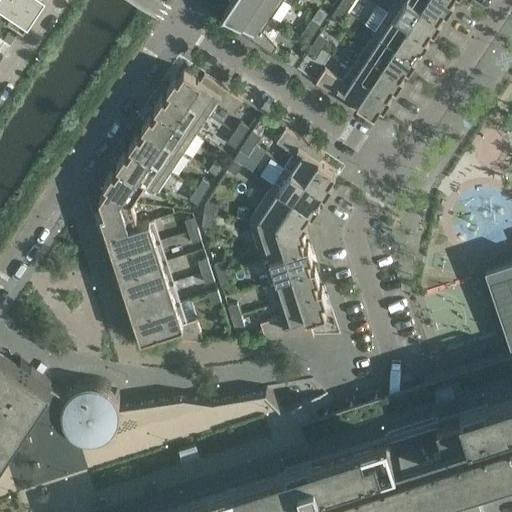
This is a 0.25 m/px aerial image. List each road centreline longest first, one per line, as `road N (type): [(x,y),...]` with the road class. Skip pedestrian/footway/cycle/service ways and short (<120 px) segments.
road 1 (unclassified): [(441,511),(358,257),(361,232),(397,166)]
road 2 (residential): [(178,24),(0,288)]
road 3 (residential): [(397,166),(178,24)]
road 4 (unclassified): [(507,0),(397,166)]
road 5 (unknown): [(75,176),(119,324)]
